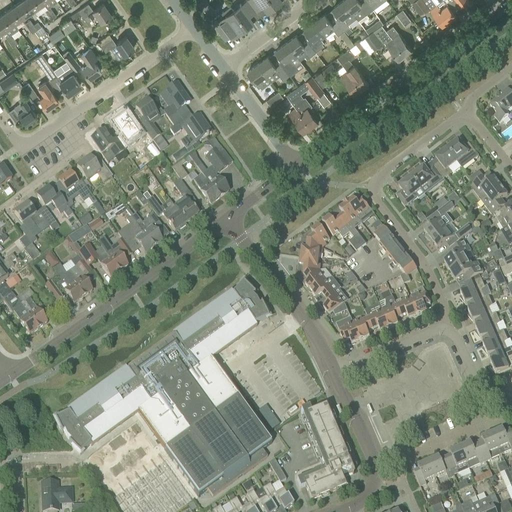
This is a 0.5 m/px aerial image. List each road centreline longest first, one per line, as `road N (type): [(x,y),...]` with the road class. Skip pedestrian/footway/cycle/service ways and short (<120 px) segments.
road 1 (residential): [(463,113),(373,187),(427,270),(442,329)]
road 2 (tertiary): [(296,166),(511,0)]
road 3 (tertiary): [(8,375),(225,218)]
road 4 (residential): [(0,120),(18,144),(28,144),(192,29)]
road 5 (residential): [(334,374),(317,338),(240,239)]
road 6 (residential): [(341,511),(368,495),(374,464),(334,374)]
road 7 (residential): [(296,166),(222,68)]
